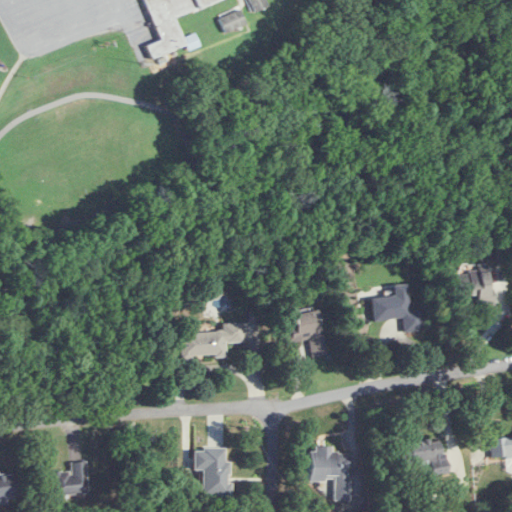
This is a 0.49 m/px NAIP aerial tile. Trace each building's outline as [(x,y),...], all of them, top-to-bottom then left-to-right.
[(144,0),(159,40),(145,45),(150,59),(186,46),(188,51),(200,46),(195,34),(183,38),(174,14),(211,0),(144,0)] [(248,0),(254,12),(268,6),(264,0),(248,0)] [(246,24),(240,10),(219,19),(225,33),(246,24)] [(454,270),(457,296),(476,294),(478,311),(491,310),(488,267),(454,270)] [(371,298),(373,320),(402,317),(403,331),(422,330),(420,310),(408,311),(406,283),(392,285),(393,296),(371,298)] [(291,310),(294,325),(284,327),(287,342),(308,338),(311,356),(325,354),(317,306),(291,310)] [(226,356),(225,343),(243,342),(243,322),(221,323),(221,331),(180,333),(180,357),(226,356)] [(511,434),(489,436),(490,458),(505,457),(506,471),(511,470),(511,434)] [(439,442),(400,441),(399,464),(418,464),(418,466),(439,467),(439,442)] [(308,480),(333,480),(333,500),(348,500),(348,452),(331,452),(331,447),(308,447),(308,480)] [(192,470),(201,470),(201,496),(231,496),(230,462),(225,462),(224,448),(192,448),(192,470)] [(53,471),(54,498),(87,496),(85,462),(69,463),(70,471),(53,471)] [(0,505),(8,505),(7,499),(16,499),(15,474),(0,474),(0,505)]
